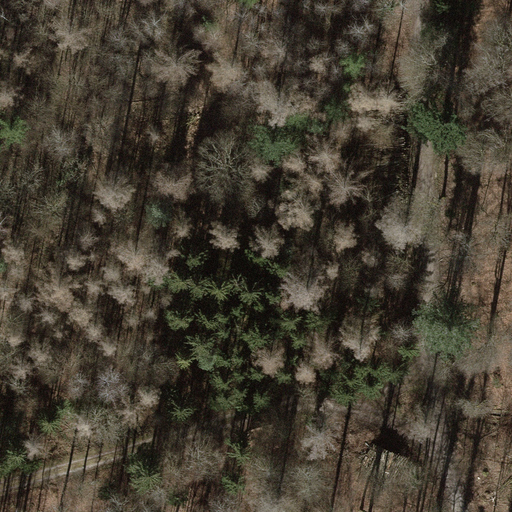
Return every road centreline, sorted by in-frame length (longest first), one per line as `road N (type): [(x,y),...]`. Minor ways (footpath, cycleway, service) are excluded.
road 1 (track): [(423,0),(437,451),(461,511)]
road 2 (track): [(0,485),(260,411),(311,404),(361,409),(437,451)]
